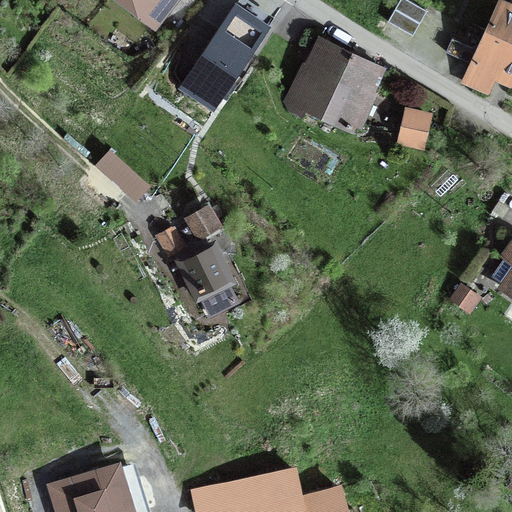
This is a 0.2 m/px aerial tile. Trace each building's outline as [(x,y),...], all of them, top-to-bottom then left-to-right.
[(169,0),(120,0),(151,23),(169,0)] [(432,13),(408,0),(407,0),(393,26),(417,39),(432,13)] [(271,27),(235,3),(179,89),(215,113),(271,27)] [(511,7),(506,4),(483,52),(477,65),(470,80),(491,89),(499,72),(511,77),(511,7)] [(483,52),(453,39),(447,51),(477,65),(483,52)] [(387,74),(326,43),(296,102),(356,133),(387,74)] [(436,116),(407,110),(398,150),(427,156),(436,116)] [(141,182),(112,156),(103,166),(132,192),(141,182)] [(209,215),(194,223),(199,234),(216,227),(209,215)] [(170,228),(159,236),(156,238),(178,270),(209,248),(199,234),(182,246),(170,228)] [(209,248),(178,270),(205,315),(236,299),(209,248)] [(511,252),(492,281),(511,295),(511,252)] [(146,511),(134,465),(54,486),(60,511),(146,511)] [(302,471),(200,498),(203,511),(353,511),(347,489),(310,499),(302,471)]
